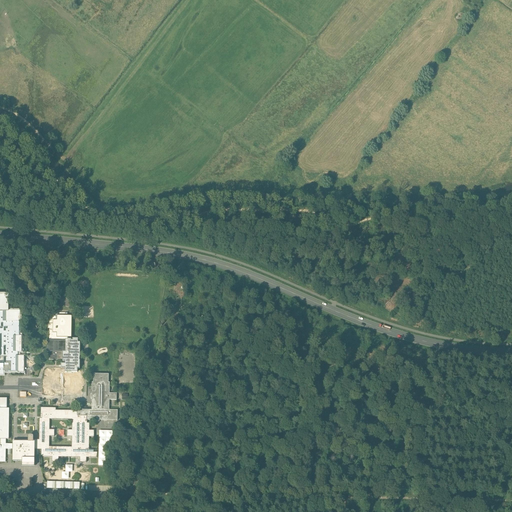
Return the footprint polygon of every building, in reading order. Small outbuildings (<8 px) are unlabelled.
[(0,375),(4,375),(4,371),(16,371),(16,373),(26,374),(26,357),(18,357),(18,352),(21,352),(21,336),(18,336),(20,311),(11,310),(8,295),(0,294),(0,375)] [(73,316),(52,315),(51,342),(48,342),(48,352),(67,352),(68,344),(73,344),(73,316)] [(79,384),(79,373),(49,372),(49,384),(79,384)] [(97,448),(88,447),(88,436),(96,436),(96,430),(89,430),(89,421),(120,422),(120,410),(112,410),(112,401),(118,401),(118,393),(112,393),(112,374),(92,374),(91,409),(42,408),(41,443),(10,443),(10,410),(0,409),(0,462),(6,462),(6,453),(13,453),(13,465),(39,465),(39,454),(43,454),(43,458),(96,459),(97,448)] [(106,466),(106,444),(113,444),(113,431),(99,430),(99,466),(106,466)] [(62,472),(62,479),(69,479),(69,472),(73,472),(73,465),(66,465),(66,472),(62,472)]
